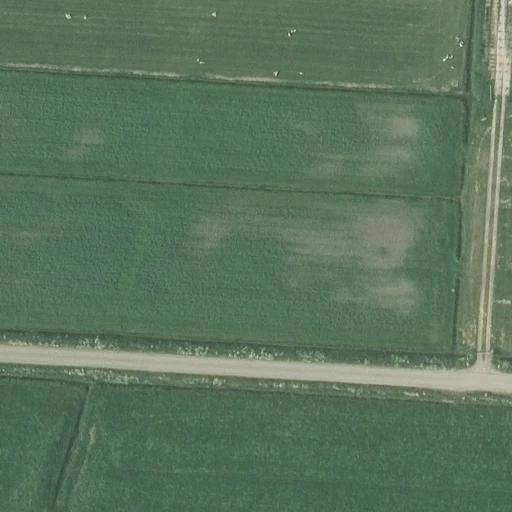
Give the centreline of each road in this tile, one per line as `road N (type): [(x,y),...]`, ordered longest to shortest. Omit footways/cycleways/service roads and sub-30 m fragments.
road 1 (unclassified): [(511,383),(0,353)]
road 2 (track): [(505,0),(480,381)]
